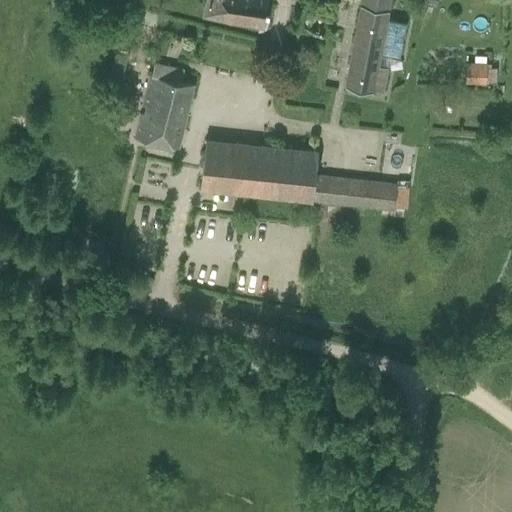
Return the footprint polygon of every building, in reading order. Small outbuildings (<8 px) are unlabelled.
[(232,15),(234,15),(237,0),(208,0),(206,8),(223,12),(222,18),(230,20),(232,15)] [(237,0),(234,15),(261,21),(258,34),(263,35),(267,22),(272,0),(237,0)] [(387,68),(378,67),(381,51),(383,51),(383,52),(400,56),(406,23),(387,19),(390,0),(362,0),(346,87),(373,92),(374,90),(383,91),(387,68)] [(155,62),(152,75),(181,81),(183,68),(155,62)] [(487,67),(487,62),(466,62),(465,83),(487,84),(487,81),(487,67)] [(181,81),(152,75),(137,138),(178,146),(193,83),(181,81)] [(316,172),(319,142),(315,141),(314,149),(206,138),(200,188),(312,201),(313,200),(315,176),(316,172)] [(402,181),(316,172),(315,176),(313,200),(312,201),(398,210),(402,181)]
